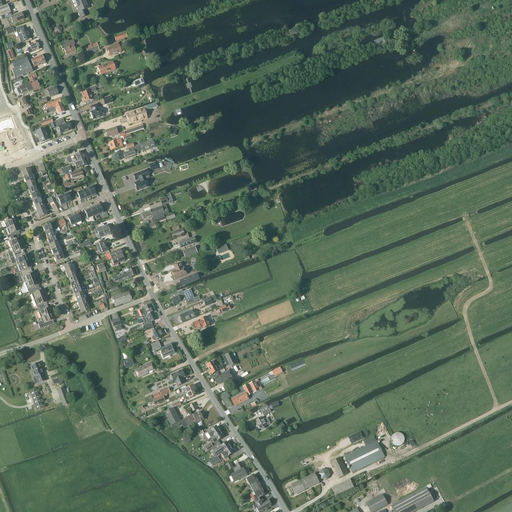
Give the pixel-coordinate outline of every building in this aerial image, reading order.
[(73,0),(75,4),(78,10),(77,10),(80,18),(85,16),(82,10),(89,8),(85,0),(73,0)] [(0,16),(10,13),(8,5),(0,7),(0,16)] [(23,20),(21,13),(10,17),(12,23),(23,20)] [(61,29),(61,27),(60,25),(59,25),(58,24),(56,24),(54,25),(53,26),(52,27),(52,29),(52,30),(52,31),(54,33),(55,33),(57,34),(59,33),(60,32),(61,31),(61,29)] [(29,35),(27,28),(24,29),(23,26),(15,29),(20,42),(23,41),(32,38),(31,35),(29,35)] [(126,32),(114,36),(116,41),(121,39),(122,41),(125,40),(125,38),(127,38),(126,32)] [(73,40),(62,44),(64,49),(66,55),(76,51),(73,46),(73,45),(75,44),(73,40)] [(29,44),(30,47),(27,48),(29,53),(40,49),(37,41),(29,44)] [(97,43),(85,47),(88,54),(91,53),(91,54),(96,52),(96,51),(99,50),(97,43)] [(114,47),(107,49),(110,56),(121,52),(120,49),(122,48),(121,45),(119,46),(118,44),(113,45),(114,47)] [(12,49),(7,51),(11,61),(16,59),(12,49)] [(45,63),(42,56),(31,60),(34,67),(45,63)] [(32,72),(27,57),(12,63),(14,69),(12,70),(15,79),(13,79),(20,77),(20,76),(32,72)] [(101,75),(113,70),(115,69),(113,62),(98,68),(101,75)] [(31,83),(33,91),(40,89),(37,81),(35,82),(33,78),(36,77),(35,74),(28,76),(31,83)] [(31,83),(24,86),(27,93),(28,93),(29,93),(33,91),(31,83)] [(27,93),(24,86),(19,88),(21,93),(19,93),(19,96),(21,95),(22,95),(27,93)] [(86,92),(81,93),(85,102),(89,100),(92,99),(93,101),(99,99),(98,96),(96,95),(93,97),(91,93),(96,91),(95,86),(85,90),(86,92)] [(49,96),(57,94),(55,87),(47,90),(49,96)] [(23,107),(28,105),(25,97),(20,99),(23,107)] [(102,99),(104,105),(112,102),(110,97),(102,99)] [(53,107),(54,107),(61,104),(59,99),(51,102),(51,103),(45,105),(47,110),(51,108),(53,107)] [(51,108),(52,111),(56,110),(58,114),(64,112),(61,104),(54,107),(53,107),(51,108)] [(93,120),(103,116),(100,109),(99,109),(97,104),(90,107),(91,110),(92,110),(93,112),(90,112),(93,120)] [(132,113),(126,115),(129,124),(135,122),(136,123),(141,121),(140,120),(147,118),(144,109),(137,111),(132,113)] [(7,147),(22,141),(18,129),(22,127),(18,118),(16,118),(14,114),(0,119),(0,152),(8,150),(7,147)] [(53,122),(51,118),(41,122),(43,126),(53,122)] [(62,119),(55,122),(57,127),(58,127),(61,134),(71,130),(71,128),(72,128),(70,124),(69,124),(68,122),(64,124),(63,123),(64,122),(62,119)] [(143,124),(129,129),(131,134),(144,129),(143,124)] [(117,134),(115,128),(105,131),(107,138),(117,134)] [(40,131),(39,129),(36,131),(35,129),(31,131),(33,136),(37,134),(40,143),(43,142),(46,141),(48,140),(47,136),(48,136),(47,132),(45,133),(44,129),(40,131)] [(155,147),(152,138),(146,140),(147,142),(141,144),(143,150),(150,148),(150,149),(155,147)] [(123,146),(120,139),(108,143),(111,150),(118,148),(123,146)] [(123,153),(125,158),(138,153),(138,152),(143,150),(141,145),(134,147),(128,149),(128,151),(123,153)] [(23,146),(17,149),(19,152),(21,151),(22,154),(26,153),(23,146)] [(9,150),(2,154),(2,155),(6,161),(10,159),(8,155),(11,154),(9,150)] [(69,154),(70,157),(67,158),(67,159),(68,163),(70,163),(72,162),(72,163),(77,161),(78,162),(85,159),(82,152),(81,151),(75,154),(74,152),(69,154)] [(87,164),(85,159),(78,162),(75,164),(74,163),(72,165),(72,167),(74,166),(75,165),(76,168),(80,166),(80,167),(87,164)] [(155,162),(148,165),(151,171),(158,169),(155,162)] [(61,170),(63,176),(72,173),(70,167),(61,170)] [(24,177),(32,174),(29,168),(21,171),(24,177)] [(146,170),(133,175),(135,180),(137,180),(137,182),(134,183),(136,187),(135,187),(136,190),(137,190),(137,191),(148,187),(145,179),(149,178),(146,170)] [(79,179),(83,178),(81,171),(69,175),(71,180),(78,178),(79,179)] [(26,183),(34,180),(32,174),(24,177),(26,183)] [(34,180),(26,183),(28,189),(36,186),(34,180)] [(36,186),(28,189),(30,194),(38,191),(38,192),(41,191),(39,185),(36,186)] [(92,187),(87,189),(91,197),(96,195),(92,187)] [(87,189),(82,191),(85,199),(91,197),(87,189)] [(40,197),(38,192),(38,191),(30,194),(33,200),(40,197)] [(82,191),(77,193),(80,201),(85,199),(82,191)] [(161,199),(163,206),(174,202),(170,193),(166,194),(167,197),(161,199)] [(68,194),(63,196),(66,204),(71,202),(68,194)] [(63,196),(57,198),(61,206),(66,204),(63,196)] [(40,197),(33,200),(35,206),(43,203),(40,197)] [(37,212),(45,209),(43,203),(35,206),(37,212)] [(100,205),(95,207),(98,215),(103,213),(100,205)] [(95,207),(90,209),(93,217),(98,215),(95,207)] [(162,207),(142,213),(144,219),(149,218),(149,219),(151,218),(153,223),(149,225),(150,228),(155,226),(154,223),(167,219),(166,217),(162,207)] [(45,209),(37,212),(39,218),(47,215),(45,209)] [(90,209),(84,211),(88,219),(93,217),(90,209)] [(78,214),(73,216),(76,224),(81,222),(78,214)] [(73,216),(68,218),(71,226),(76,224),(73,216)] [(7,228),(17,225),(15,222),(18,221),(17,218),(12,220),(11,217),(3,220),(4,223),(5,226),(6,225),(7,228)] [(45,233),(53,230),(50,224),(43,227),(45,233)] [(4,239),(4,240),(9,238),(15,236),(17,235),(16,232),(21,230),(20,227),(18,228),(17,225),(3,230),(6,238),(4,239)] [(99,238),(110,234),(107,225),(94,229),(95,235),(98,234),(99,238)] [(183,229),(173,232),(172,235),(173,238),(176,240),(176,239),(177,241),(180,243),(182,248),(197,243),(195,237),(185,241),(183,237),(185,236),(183,229)] [(47,239),(55,236),(53,230),(45,233),(47,239)] [(47,239),(49,244),(57,241),(60,240),(58,235),(55,236),(47,239)] [(15,236),(9,238),(10,241),(11,244),(12,244),(13,247),(21,244),(20,241),(22,240),(21,237),(16,239),(15,236)] [(49,244),(52,250),(60,247),(57,241),(49,244)] [(104,241),(96,244),(98,250),(96,251),(97,254),(107,251),(104,241)] [(21,244),(13,247),(10,248),(13,247),(14,250),(9,252),(11,258),(22,254),(21,251),(26,249),(25,246),(22,247),(21,244)] [(60,247),(52,250),(54,256),(62,253),(64,252),(63,250),(61,251),(60,247)] [(197,253),(195,247),(183,252),(186,257),(197,253)] [(111,259),(122,255),(120,249),(109,253),(111,259)] [(64,252),(62,253),(54,256),(56,262),(64,259),(63,255),(65,254),(64,252)] [(20,265),(28,262),(27,258),(29,257),(28,255),(23,256),(22,254),(11,258),(14,264),(18,262),(20,265)] [(122,255),(111,259),(113,265),(125,260),(122,255)] [(14,270),(14,271),(15,273),(16,273),(17,273),(18,275),(23,274),(29,271),(28,269),(33,267),(32,264),(29,265),(28,262),(20,265),(15,267),(16,269),(14,270)] [(181,263),(174,266),(175,270),(172,272),(175,280),(187,274),(184,266),(182,267),(181,263)] [(65,272),(73,269),(71,264),(63,267),(65,272)] [(103,264),(97,265),(99,273),(106,271),(105,268),(104,268),(103,264)] [(73,269),(65,272),(68,278),(76,275),(74,272),(77,271),(76,268),(73,269)] [(113,278),(116,283),(135,275),(132,268),(129,270),(128,268),(123,270),(124,273),(113,278)] [(22,284),(22,285),(27,283),(35,279),(34,276),(36,275),(35,272),(30,274),(29,271),(23,274),(18,275),(19,278),(19,279),(18,279),(19,282),(20,282),(22,282),(22,284)] [(76,275),(68,278),(70,284),(80,280),(78,274),(76,275)] [(35,279),(27,283),(28,286),(22,288),(21,289),(23,294),(24,294),(28,292),(30,291),(36,289),(35,286),(40,285),(38,282),(36,283),(35,279)] [(80,280),(70,284),(72,290),(83,286),(80,280)] [(83,286),(72,290),(74,295),(85,291),(83,286)] [(34,300),(44,296),(43,293),(45,292),(44,289),(37,292),(36,289),(30,291),(28,292),(29,296),(31,295),(32,297),(33,297),(34,300)] [(182,291),(172,295),(173,299),(171,299),(172,301),(172,302),(172,304),(173,304),(174,305),(186,300),(188,305),(200,299),(199,296),(194,298),(190,289),(183,292),(182,291)] [(85,291),(74,295),(77,301),(84,298),(83,295),(86,294),(85,291)] [(132,300),(128,291),(111,297),(114,306),(132,300)] [(215,298),(214,295),(203,300),(206,306),(208,305),(212,303),(211,300),(215,298)] [(37,309),(45,306),(44,303),(49,302),(48,299),(45,300),(44,296),(34,300),(31,301),(31,302),(34,300),(36,303),(35,304),(36,307),(36,306),(37,309)] [(84,298),(77,301),(79,307),(87,304),(84,298)] [(87,304),(79,307),(81,313),(89,310),(87,304)] [(228,304),(221,307),(219,308),(220,313),(230,309),(228,304)] [(153,312),(149,305),(144,307),(145,308),(141,310),(138,312),(140,317),(144,315),(144,316),(153,312)] [(45,306),(37,309),(39,312),(38,312),(39,315),(40,315),(41,318),(51,314),(50,311),(52,310),(51,307),(46,309),(45,306)] [(196,318),(193,310),(180,315),(183,323),(196,318)] [(144,316),(142,317),(144,323),(142,324),(144,328),(147,327),(148,326),(150,325),(153,324),(151,322),(157,319),(153,312),(144,316)] [(41,318),(38,319),(41,318),(42,321),(38,323),(40,329),(45,327),(52,324),(51,321),(56,319),(55,316),(52,317),(51,314),(41,318)] [(193,323),(196,330),(203,327),(203,329),(210,326),(207,317),(200,320),(193,323)] [(118,319),(112,321),(113,327),(120,324),(118,319)] [(155,340),(157,339),(157,340),(164,336),(164,335),(163,333),(161,329),(160,330),(159,328),(153,330),(153,331),(154,330),(155,332),(154,333),(155,335),(153,336),(152,338),(153,340),(155,340)] [(159,342),(151,345),(154,351),(160,349),(163,358),(175,353),(171,344),(162,348),(159,342)] [(225,356),(223,357),(227,367),(230,365),(230,367),(237,364),(231,353),(225,356)] [(132,358),(123,361),(126,367),(134,364),(132,358)] [(213,361),(207,365),(209,370),(216,366),(214,363),(213,361)] [(45,381),(39,363),(30,366),(34,377),(36,384),(45,381)] [(151,363),(135,370),(138,378),(155,371),(151,363)] [(216,366),(209,370),(212,375),(221,370),(218,365),(216,366)] [(280,367),(272,371),(274,376),(282,372),(280,367)] [(183,378),(185,377),(182,370),(171,375),(174,382),(176,381),(178,386),(184,384),(182,380),(183,378)] [(219,376),(223,383),(232,378),(229,371),(219,376)] [(223,383),(219,376),(218,374),(212,377),(213,379),(214,378),(217,385),(223,383)] [(243,387),(246,392),(231,400),(234,407),(246,401),(245,399),(248,398),(248,396),(259,391),(255,382),(243,387)] [(194,385),(182,390),(184,395),(187,394),(196,390),(194,385)] [(63,388),(57,390),(63,406),(69,404),(63,388)] [(159,391),(162,396),(170,393),(168,388),(159,391)] [(37,389),(30,392),(36,410),(43,408),(37,389)] [(187,394),(184,395),(186,400),(198,395),(196,390),(187,394)] [(155,405),(165,400),(163,396),(153,401),(155,405)] [(196,422),(193,415),(188,417),(185,418),(186,419),(181,421),(174,408),(164,413),(171,426),(178,423),(179,425),(182,423),(184,428),(196,422)] [(193,415),(196,422),(197,423),(204,420),(200,412),(193,415)] [(266,424),(262,417),(255,421),(257,424),(261,430),(266,427),(265,424),(266,424)] [(211,438),(221,432),(217,427),(215,428),(214,426),(209,429),(206,431),(211,438)] [(221,432),(211,438),(213,442),(208,445),(209,446),(206,448),(208,451),(212,449),(212,448),(213,448),(212,445),(214,443),(224,437),(221,432)] [(404,439),(404,438),(404,437),(404,436),(403,435),(403,434),(402,433),(401,433),(400,432),(398,432),(397,432),(396,433),(395,433),(394,434),(393,434),(393,436),(392,437),(392,438),(392,439),(392,441),(393,442),(394,443),(395,443),(396,444),(397,444),(398,445),(400,444),(401,444),(402,443),(403,442),(404,441),(404,439)] [(214,448),(213,448),(212,448),(212,449),(217,456),(221,454),(231,447),(227,442),(221,446),(219,444),(217,446),(214,448)] [(384,457),(377,442),(345,458),(352,472),(384,457)] [(231,447),(221,454),(225,459),(234,452),(231,447)] [(214,458),(209,462),(212,466),(220,460),(217,456),(214,458)] [(348,474),(340,458),(332,462),(339,478),(348,474)] [(230,475),(234,482),(247,476),(244,469),(243,469),(242,468),(243,468),(240,462),(236,464),(238,469),(235,471),(236,472),(230,475)] [(327,479),(330,475),(328,470),(322,469),(319,474),(321,479),(327,479)] [(350,480),(352,484),(366,477),(364,473),(350,480)] [(314,474),(291,486),(295,495),(319,484),(314,474)] [(254,475),(246,479),(249,485),(247,486),(248,488),(250,487),(258,482),(254,475)] [(353,487),(350,480),(332,489),(335,496),(353,487)] [(258,482),(250,487),(253,491),(251,492),(251,494),(254,493),(258,490),(259,492),(262,490),(258,482)] [(393,511),(414,511),(434,502),(426,488),(391,507),(393,511)] [(251,494),(256,503),(259,502),(260,501),(259,498),(265,495),(262,490),(259,492),(258,490),(254,493),(251,494)] [(374,511),(387,505),(382,495),(366,504),(370,511),(374,511)] [(262,504),(261,502),(253,506),(255,509),(256,508),(258,511),(261,511),(264,510),(266,511),(267,510),(268,508),(272,506),(269,500),(262,504)]
